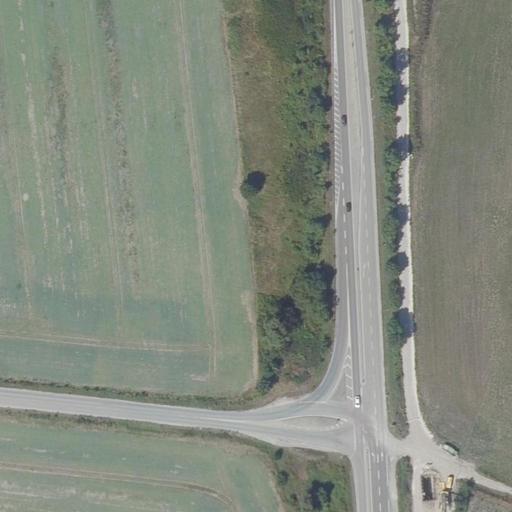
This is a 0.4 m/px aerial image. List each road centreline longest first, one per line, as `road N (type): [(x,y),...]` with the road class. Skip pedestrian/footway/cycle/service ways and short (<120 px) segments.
road 1 (secondary): [(386,511),(369,133)]
road 2 (tertiary): [(370,419),(369,133)]
road 3 (tertiary): [(347,166),(343,348),(315,399),(282,413)]
road 4 (secondary): [(347,166),(359,414)]
road 5 (tertiary): [(0,397),(233,421)]
road 6 (secondary): [(337,0),(347,166)]
road 7 (secondary): [(369,133),(357,0)]
road 8 (tertiary): [(233,421),(316,439),(360,435)]
